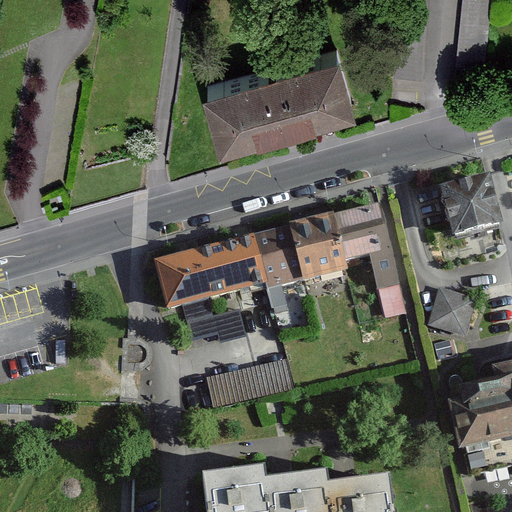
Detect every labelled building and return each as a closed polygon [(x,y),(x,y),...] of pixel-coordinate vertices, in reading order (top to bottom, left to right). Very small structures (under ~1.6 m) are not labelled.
[(396,0),(394,72),(421,74),(423,0),(396,0)] [(462,0),(456,67),(484,68),(491,0),(462,0)] [(337,45),(204,83),(220,139),(278,123),(334,107),(353,101),(337,45)] [(487,178),(441,190),(453,237),(500,225),(487,178)] [(378,207),(332,218),(343,264),(370,257),(378,290),(398,285),(389,252),(378,207)] [(343,264),(332,218),(292,228),(306,282),(345,272),(343,264)] [(268,291),(306,282),(292,228),(255,238),(267,285),(268,291)] [(211,298),(267,285),(255,238),(199,251),(211,298)] [(166,309),(211,298),(199,251),(155,262),(166,309)] [(474,299),(440,289),(429,326),(464,336),(474,299)] [(290,361),(209,371),(213,400),(293,391),(290,361)] [(467,449),(473,474),(511,465),(511,366),(493,371),(495,384),(460,392),(463,403),(449,406),(459,451),(467,449)] [(264,476),(203,482),(206,511),(268,511),(265,484),(264,476)] [(325,479),(265,484),(268,511),(328,511),(327,490),(325,479)] [(392,511),(389,484),(327,490),(328,511),(392,511)]
